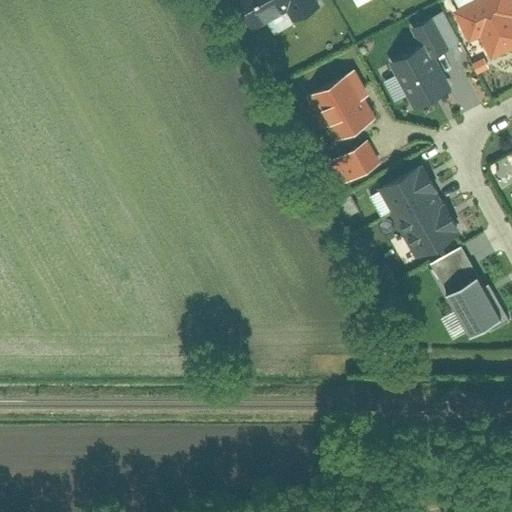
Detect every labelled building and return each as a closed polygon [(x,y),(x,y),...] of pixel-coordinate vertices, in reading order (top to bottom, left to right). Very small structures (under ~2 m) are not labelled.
[(289,18),(318,3),(316,0),(239,0),(254,26),(285,10),(289,18)] [(455,0),(457,3),(450,6),(464,35),(475,30),(487,54),(511,42),(511,1),(511,0),(455,0)] [(387,59),(411,104),(449,85),(432,51),(448,43),(432,12),(409,23),(418,40),(393,53),(394,55),(387,59)] [(349,67),(298,93),(317,129),(323,126),(331,140),(375,118),(349,67)] [(364,137),(329,157),(342,181),(378,161),(364,137)] [(423,156),(375,182),(414,255),(462,230),(423,156)] [(463,242),(430,259),(469,330),(501,313),(463,242)]
